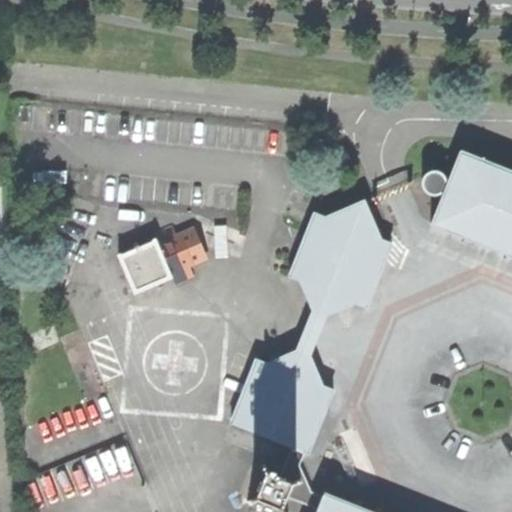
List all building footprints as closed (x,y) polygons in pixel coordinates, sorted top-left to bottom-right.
[(511,511),(368,511),(324,494),(323,497),(318,509),(316,511),(511,511),(511,170),(461,150),(448,182),(447,178),(445,175),(442,172),(436,171),(431,172),(425,175),(423,179),(422,186),(424,190),(427,194),(433,197),(439,196),(444,193),(431,225),(511,257),(511,511)] [(307,239),(292,277),(300,281),(312,310),(313,311),(327,317),(356,303),(365,307),(392,243),(383,239),(366,200),(327,216),(317,213),(307,239)] [(157,240),(156,241),(172,278),(172,277),(176,285),(194,277),(190,267),(208,259),(194,227),(177,235),(172,226),(154,234),(157,240)] [(156,241),(119,257),(135,293),(172,278),(156,241)] [(303,331),(296,350),(311,355),(319,335),(327,317),(313,311),(312,310),(303,331)] [(258,359),(233,424),(293,448),(304,452),(307,453),(333,389),(324,385),(311,355),(296,350),(267,363),(258,359)] [(293,448),(280,478),(290,482),(302,478),(303,482),(292,486),(288,497),(318,509),(323,497),(311,492),(299,464),(304,452),(293,448)] [(258,497),(247,501),(249,505),(260,501),(280,508),(281,511),(286,511),(284,507),(288,497),(292,486),(303,482),(302,478),(290,482),(280,478),(271,475),(266,463),(261,465),(266,476),(258,497)]
